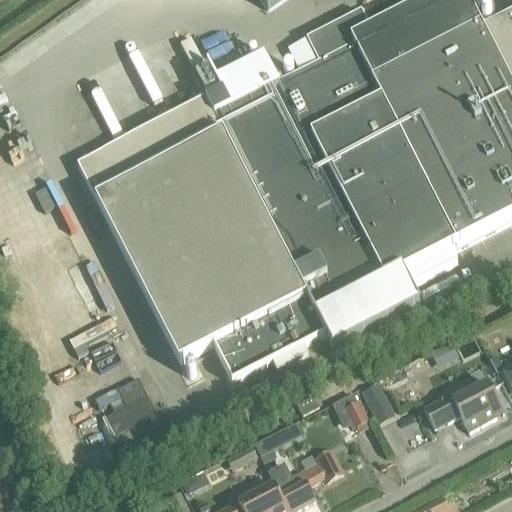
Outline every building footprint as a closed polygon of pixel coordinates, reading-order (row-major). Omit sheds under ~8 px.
[(205,104),(76,170),(179,369),(215,350),(228,377),(233,385),(249,377),(325,338),(334,353),(419,308),(402,276),(449,252),(452,258),(511,227),(511,18),(482,34),(469,7),(465,0),(435,0),(369,34),(360,17),(306,45),(288,54),(300,78),(280,88),(265,59),(216,84),(208,67),(190,77),(205,104)] [(255,0),(267,16),(289,0),(255,0)] [(15,190),(1,198),(12,216),(26,209),(15,190)] [(45,235),(75,225),(64,190),(34,199),(45,235)] [(91,350),(98,365),(116,356),(109,342),(91,350)] [(451,347),(431,357),(434,365),(455,355),(451,347)] [(496,361),(490,365),(496,377),(503,373),(496,361)] [(114,418),(103,423),(107,430),(131,476),(174,453),(138,384),(117,395),(122,403),(109,409),(114,418)] [(460,421),(468,437),(496,421),(494,417),(501,413),(487,387),(452,405),(450,401),(424,415),(434,435),(460,421)] [(378,390),(362,398),(378,428),(394,419),(378,390)] [(320,411),(314,400),(297,409),(303,420),(320,411)] [(345,409),(347,413),(338,417),(345,430),(350,427),(353,434),(368,426),(359,407),(357,408),(356,404),(345,409)] [(275,437),(253,449),(259,461),(281,449),(275,437)] [(316,467),(275,489),(276,491),(275,491),(286,511),(305,511),(316,506),(309,492),(325,483),(327,487),(343,478),(332,457),(315,466),(316,467)] [(190,484),(180,489),(186,499),(195,494),(190,484)] [(286,511),(275,491),(236,511),(286,511)] [(167,502),(171,511),(187,511),(179,496),(167,502)] [(455,511),(451,504),(445,507),(443,503),(426,511),(455,511)]
